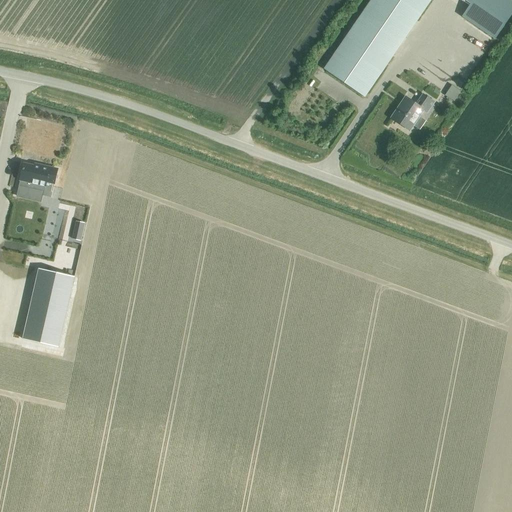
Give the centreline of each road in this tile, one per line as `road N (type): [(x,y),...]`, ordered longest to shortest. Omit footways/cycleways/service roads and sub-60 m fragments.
road 1 (unclassified): [(511,250),(143,109),(0,71)]
road 2 (unknown): [(318,179),(448,0)]
